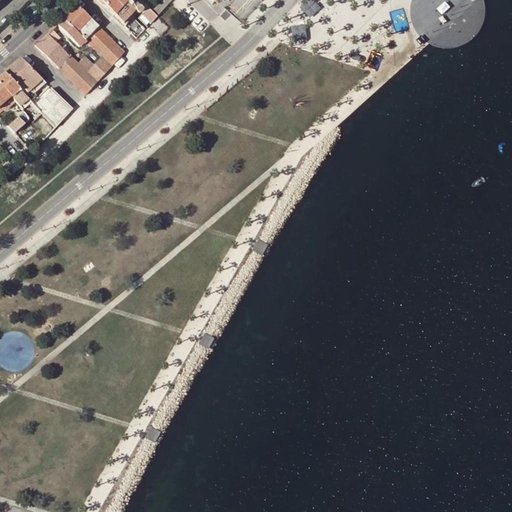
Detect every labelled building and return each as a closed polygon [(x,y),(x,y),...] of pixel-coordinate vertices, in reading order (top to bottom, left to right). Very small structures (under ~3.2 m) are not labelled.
[(98,0),(112,14),(120,6),(118,4),(121,1),(124,0),(126,0),(128,1),(127,4),(134,11),(136,14),(144,23),(147,21),(150,24),(156,17),(157,17),(148,8),(140,0),(98,0)] [(112,14),(122,23),(134,11),(127,4),(128,1),(126,0),(124,0),(121,1),(118,4),(120,6),(112,14)] [(168,4),(171,0),(155,0),(148,8),(157,17),(157,16),(168,4)] [(63,18),(85,40),(86,40),(98,27),(75,5),(63,18)] [(122,23),(124,26),(136,14),(134,11),(122,23)] [(79,47),(85,40),(63,18),(56,25),(79,47)] [(103,57),(111,66),(124,53),(98,27),(86,40),(85,40),(102,57),(103,57)] [(35,46),(57,68),(69,56),(54,40),(53,42),(51,40),(56,34),(51,29),(35,46)] [(57,68),(58,69),(70,56),(71,55),(70,55),(69,56),(57,68)] [(58,69),(85,95),(96,82),(87,73),(70,56),(58,69)] [(87,73),(96,82),(111,66),(103,57),(102,57),(87,73)] [(20,59),(3,73),(19,89),(27,82),(36,74),(20,59)] [(3,73),(0,75),(0,85),(10,97),(19,89),(3,73)] [(41,79),(36,74),(27,82),(30,84),(22,92),(21,92),(24,95),(41,79)] [(41,79),(24,95),(28,99),(45,83),(41,79)] [(0,85),(0,105),(10,97),(0,85)] [(21,92),(19,89),(10,97),(21,110),(30,102),(31,102),(28,99),(24,95),(21,92)] [(51,89),(34,106),(39,111),(41,113),(55,128),(55,127),(72,109),(51,89)] [(7,127),(14,134),(28,121),(28,120),(28,119),(27,118),(23,112),(7,127)] [(55,128),(41,113),(31,123),(46,137),(54,128),(55,128)]
